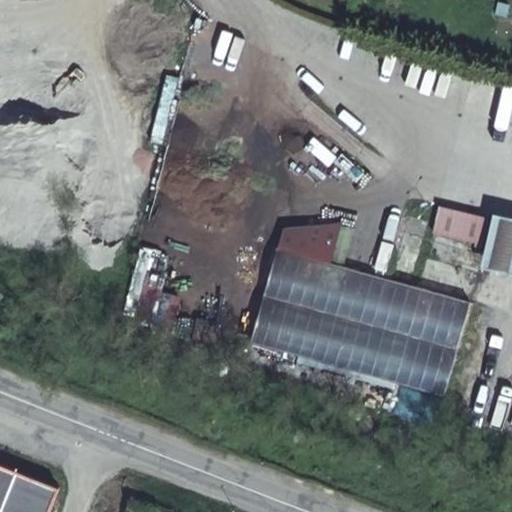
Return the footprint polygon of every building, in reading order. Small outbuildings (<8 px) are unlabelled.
[(0,0),(0,37),(33,41),(37,0),(0,0)] [(511,118),(511,114),(511,86),(503,83),(492,111),(511,118)] [(473,216),(441,206),(434,229),(465,239),(473,216)] [(511,256),(511,221),(500,218),(490,258),(511,262),(511,256)] [(471,298),(279,244),(253,337),(445,390),(471,298)] [(158,302),(186,313),(188,309),(202,315),(209,296),(166,281),(158,302)] [(47,511),(57,489),(0,466),(0,511),(47,511)] [(171,480),(149,472),(142,489),(165,498),(171,480)]
